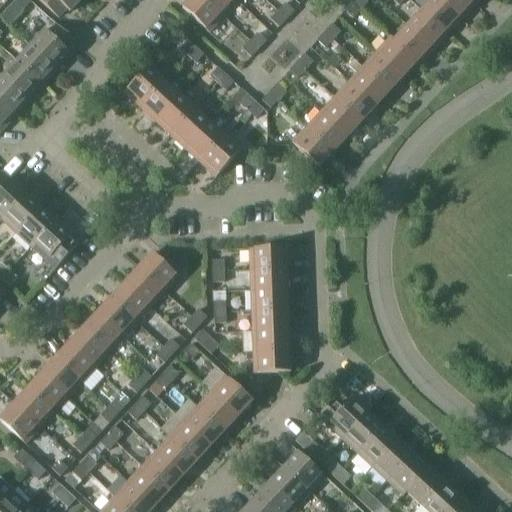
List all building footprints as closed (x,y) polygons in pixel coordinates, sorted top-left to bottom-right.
[(24,10),(31,2),(29,0),(19,0),(16,3),(24,10)] [(38,0),(59,19),(68,10),(70,13),(82,0),(38,0)] [(225,19),(204,0),(192,0),(184,10),(210,34),(225,19)] [(238,4),(234,0),(204,0),(225,19),(238,4)] [(357,0),(353,5),(361,12),(369,4),(364,0),(357,0)] [(432,0),(422,11),(448,38),(462,23),(439,0),(432,0)] [(439,0),(462,23),(476,8),(468,0),(439,0)] [(279,13),(287,21),(295,13),(286,5),(279,13)] [(361,12),(353,5),(345,13),(354,21),(361,12)] [(408,26),(435,53),(448,38),(422,11),(408,26)] [(287,21),(279,13),(271,21),(280,29),(287,21)] [(31,48),(57,73),(79,48),(54,25),(47,33),(46,32),(31,48)] [(435,53),(408,26),(394,41),(417,64),(416,65),(420,69),(435,53)] [(325,35),(333,42),(340,34),(333,27),(325,35)] [(251,43),(260,51),(268,43),(258,34),(251,43)] [(333,42),(325,35),(318,43),(325,50),(333,42)] [(391,39),(378,52),(377,53),(403,79),(416,65),(417,64),(394,41),(391,39)] [(188,58),(196,50),(188,42),(180,50),(188,58)] [(260,51),(251,43),(244,51),(253,59),(260,51)] [(17,63),(43,87),(57,73),(31,48),(17,63)] [(196,50),(188,58),(196,65),(204,57),(196,50)] [(363,68),(389,94),(403,79),(377,53),(363,68)] [(298,65),(305,72),(313,64),(305,57),(298,65)] [(43,87),(17,63),(3,78),(29,102),(43,87)] [(305,72),(298,65),(291,73),(298,80),(305,72)] [(150,68),(125,95),(140,110),(165,83),(150,68)] [(349,83),(375,109),(389,94),(363,68),(349,83)] [(218,85),(226,77),(218,70),(210,78),(218,85)] [(226,77),(218,85),(226,93),(234,84),(226,77)] [(29,102),(3,78),(0,81),(0,104),(15,118),(29,102)] [(155,124),(180,96),(165,83),(140,110),(155,124)] [(335,98),(361,124),(375,109),(349,83),(335,98)] [(270,94),(278,102),(285,94),(278,87),(270,94)] [(278,102),(270,94),(263,102),(271,109),(278,102)] [(170,137),(195,110),(180,96),(155,124),(170,137)] [(248,113),(256,105),(248,97),(240,106),(248,113)] [(321,113),(348,139),(361,124),(335,98),(321,113)] [(0,134),(1,133),(15,118),(0,104),(0,134)] [(256,105),(248,113),(256,121),(264,112),(256,105)] [(185,151),(210,124),(195,110),(170,137),(185,151)] [(308,128),(334,153),(348,139),(321,113),(308,128)] [(200,165),(225,138),(210,124),(185,151),(200,165)] [(293,144),(319,169),(334,153),(308,128),(293,144)] [(225,138),(200,165),(215,179),(240,152),(225,138)] [(0,222),(1,221),(2,222),(26,195),(10,180),(8,182),(0,174),(0,222)] [(17,235),(41,209),(26,195),(2,222),(17,235)] [(41,209),(17,235),(31,249),(56,222),(41,209)] [(80,244),(71,237),(56,222),(31,249),(55,271),(80,244)] [(285,250),(249,251),(250,272),(286,271),(285,250)] [(138,270),(164,294),(178,279),(152,254),(138,270)] [(213,274),(224,273),(224,262),(212,263),(213,274)] [(0,279),(2,281),(10,272),(2,265),(0,266),(0,279)] [(124,285),(150,309),(164,294),(138,270),(124,285)] [(251,292),(286,291),(286,271),(250,272),(251,292)] [(10,272),(2,281),(9,288),(17,279),(10,272)] [(224,273),(213,274),(214,285),(225,284),(224,273)] [(110,300),(137,324),(150,309),(124,285),(110,300)] [(252,313),(287,311),(286,291),(251,292),(252,313)] [(96,315),(123,339),(137,324),(110,300),(96,315)] [(226,303),(215,304),(215,314),(226,314),(226,303)] [(208,319),(199,311),(192,318),(201,327),(208,319)] [(252,333),(288,332),(287,311),(252,313),(252,333)] [(215,325),(226,325),(226,314),(215,314),(215,325)] [(82,330),(109,354),(123,339),(96,315),(82,330)] [(185,326),(194,335),(201,327),(192,318),(185,326)] [(69,345),(95,369),(109,354),(82,330),(69,345)] [(204,332),(197,341),(205,348),(213,340),(204,332)] [(253,353),(289,352),(288,332),(252,333),(253,353)] [(213,356),(221,347),(213,340),(205,348),(213,356)] [(181,350),(171,341),(164,349),(173,357),(181,350)] [(55,360),(81,384),(95,369),(69,345),(55,360)] [(192,346),(185,353),(193,361),(200,353),(192,346)] [(157,356),(166,365),(173,357),(164,349),(157,356)] [(289,352),(253,353),(254,374),(289,373),(289,352)] [(41,375),(67,399),(81,384),(55,360),(41,375)] [(180,375),(172,367),(165,375),(173,383),(180,375)] [(153,380),(143,371),(136,379),(145,388),(153,380)] [(27,390),(54,414),(67,399),(41,375),(27,390)] [(157,383),(166,391),(173,383),(165,375),(157,383)] [(211,391),(238,416),(252,400),(225,376),(211,391)] [(129,387),(138,395),(145,388),(136,379),(129,387)] [(13,405),(40,429),(54,414),(27,390),(13,405)] [(198,406),(224,431),(238,416),(211,391),(198,406)] [(343,440),(367,413),(352,399),(349,402),(342,396),(336,402),(333,399),(317,416),(343,440)] [(153,405),(144,397),(137,405),(145,413),(153,405)] [(126,409),(116,400),(109,408),(118,417),(126,409)] [(40,429),(13,405),(0,418),(0,421),(25,445),(40,429)] [(130,413),(138,421),(145,413),(137,405),(130,413)] [(184,422),(210,446),(224,431),(198,406),(184,422)] [(102,416),(111,425),(118,417),(109,408),(102,416)] [(358,454),(382,427),(367,413),(343,440),(358,454)] [(170,437),(197,461),(210,446),(184,422),(170,437)] [(382,427),(358,454),(373,468),(398,442),(382,427)] [(124,436),(116,428),(109,436),(117,444),(124,436)] [(97,440),(88,431),(81,439),(90,448),(97,440)] [(101,444),(110,452),(117,444),(109,436),(101,444)] [(156,452),(183,476),(197,461),(170,437),(156,452)] [(74,447),(83,455),(90,448),(81,439),(74,447)] [(388,481),(412,455),(398,442),(373,468),(388,481)] [(330,457),(314,443),(306,451),(322,465),(330,457)] [(142,467),(169,491),(183,476),(156,452),(142,467)] [(283,468),(309,492),(324,476),(298,452),(283,468)] [(427,469),(426,468),(412,455),(388,481),(403,496),(407,492),(406,492),(427,469)] [(31,473),(38,465),(30,457),(22,465),(31,473)] [(97,466),(88,458),(81,466),(89,474),(97,466)] [(61,479),(69,470),(60,462),(52,471),(61,479)] [(336,463),(328,472),(335,478),(343,469),(336,463)] [(406,492),(407,492),(421,506),(446,479),(429,464),(426,468),(427,469),(406,492)] [(38,465),(31,473),(38,480),(46,472),(38,465)] [(74,474),(82,482),(89,474),(81,466),(74,474)] [(128,482),(155,506),(169,491),(142,467),(128,482)] [(309,492),(283,468),(270,483),(296,507),(309,492)] [(344,486),(352,477),(343,469),(335,478),(344,486)] [(427,511),(443,511),(461,493),(446,479),(421,506),(427,511)] [(115,497),(131,511),(150,511),(155,506),(128,482),(115,497)] [(291,511),(296,507),(270,483),(256,498),(271,511),(291,511)] [(0,506),(14,491),(7,484),(0,491),(0,506)] [(60,486),(53,494),(60,500),(68,492),(60,486)] [(14,491),(0,506),(0,511),(22,511),(29,504),(14,491)] [(366,491),(358,499),(366,506),(373,497),(366,491)] [(60,500),(70,509),(77,501),(68,492),(60,500)] [(461,493),(443,511),(471,511),(476,507),(461,493)] [(131,511),(115,497),(100,511),(131,511)] [(372,511),(375,511),(382,505),(373,497),(366,506),(372,511)] [(243,511),(271,511),(256,498),(243,511)]
